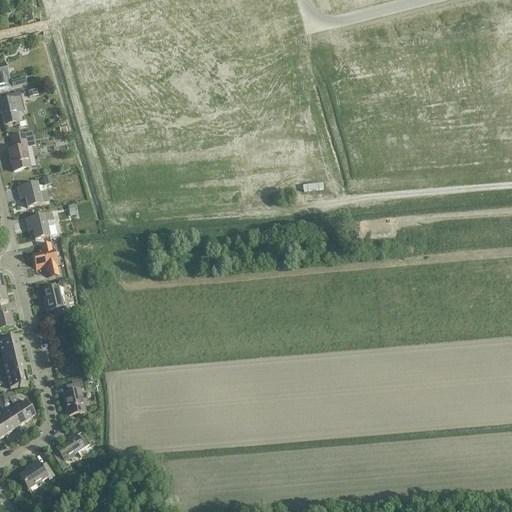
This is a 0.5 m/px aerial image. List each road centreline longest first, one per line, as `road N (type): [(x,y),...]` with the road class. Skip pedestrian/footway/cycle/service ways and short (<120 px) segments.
road 1 (residential): [(0,461),(41,437),(50,418),(13,259)]
road 2 (residential): [(353,200),(308,29)]
